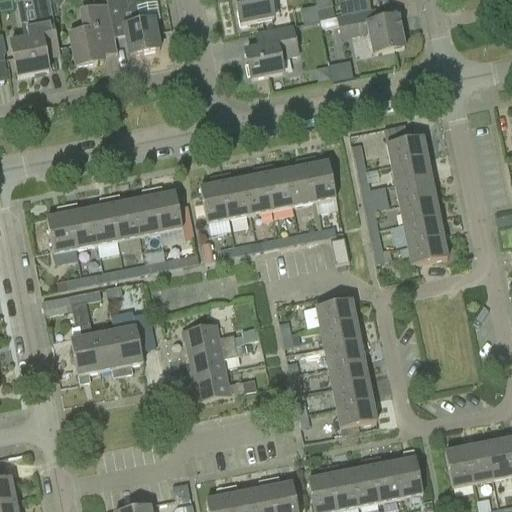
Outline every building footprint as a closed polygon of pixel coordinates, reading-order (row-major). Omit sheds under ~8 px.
[(25,48),(11,50),(17,82),(48,76),(46,63),(59,60),(48,0),(20,0),(21,5),(32,3),(37,26),(21,29),(25,48)] [(106,3),(107,8),(113,42),(126,39),(130,60),(159,54),(153,24),(140,27),(134,0),(112,0),(113,1),(106,3)] [(234,0),(240,29),(273,23),(269,1),(273,0),(234,0)] [(336,0),(339,15),(336,16),(337,21),(370,14),(367,2),(374,0),(336,0)] [(303,27),(335,20),(331,2),(300,9),(303,27)] [(78,14),(83,37),(70,39),(76,70),(104,65),(103,60),(116,57),(113,42),(107,8),(78,14)] [(374,13),(370,14),(337,21),(335,21),(340,45),(369,38),(373,59),(405,52),(398,20),(377,25),(374,13)] [(257,36),(260,53),(245,56),(250,85),(283,78),(280,64),(299,60),(293,29),(257,36)] [(333,82),(352,80),(351,65),(331,67),(333,82)] [(408,143),(407,130),(385,131),(386,145),(408,143)] [(386,149),(391,170),(426,163),(422,142),(386,149)] [(314,160),(305,162),(314,208),(336,203),(329,167),(316,170),(314,160)] [(296,174),(285,176),(293,212),(314,208),(305,162),(294,164),(296,174)] [(353,164),(355,177),(365,175),(363,162),(353,164)] [(391,170),(395,190),(430,183),(426,163),(391,170)] [(271,216),(293,212),(285,176),(274,178),(272,168),(262,170),(271,216)] [(253,182),(243,184),(250,220),(271,216),(262,170),(251,172),(253,182)] [(355,177),(359,197),(369,195),(365,175),(355,177)] [(229,225),(250,220),(243,184),(231,186),(229,177),(220,178),(229,225)] [(207,229),(229,225),(220,178),(209,181),(211,191),(200,193),(207,229)] [(395,190),(399,210),(434,203),(430,183),(395,190)] [(175,198),(163,200),(161,190),(151,192),(160,238),(182,234),(175,198)] [(142,204),(131,206),(139,242),(160,238),(151,192),(140,194),(142,204)] [(359,197),(363,217),(373,215),(369,195),(359,197)] [(119,199),(108,201),(117,247),(139,242),(131,206),(120,208),(119,199)] [(100,212),(89,215),(96,251),(117,247),(108,201),(98,203),(100,212)] [(399,210),(403,230),(438,223),(434,203),(399,210)] [(76,207),(66,209),(75,255),(96,251),(89,215),(78,217),(76,207)] [(56,211),(57,221),(46,223),(53,260),(75,255),(66,209),(56,211)] [(363,217),(368,237),(378,235),(373,215),(363,217)] [(403,230),(407,250),(442,243),(438,223),(403,230)] [(333,231),(319,234),(321,244),(336,241),(333,231)] [(319,234),(298,238),(300,248),(321,244),(319,234)] [(259,238),(260,246),(255,246),(257,257),(279,252),(277,242),(276,242),(275,235),(259,238)] [(382,255),(378,235),(368,237),(372,257),(382,255)] [(279,252),(300,248),(298,238),(277,242),(279,252)] [(335,270),(348,267),(343,243),(330,245),(330,249),(335,270)] [(446,264),(442,243),(407,250),(411,271),(446,264)] [(255,246),(234,251),(236,261),(257,257),(255,246)] [(220,264),(236,261),(234,251),(218,254),(220,264)] [(382,255),(372,257),(374,269),(391,265),(389,254),(382,255)] [(197,258),(165,265),(167,274),(198,268),(197,258)] [(146,279),(167,274),(165,265),(144,269),(146,279)] [(125,283),(146,279),(144,269),(123,273),(125,283)] [(82,291),(103,287),(101,277),(95,279),(93,270),(79,273),(80,281),(82,291)] [(103,287),(125,283),(123,273),(101,277),(103,287)] [(58,296),(82,291),(80,281),(56,286),(58,296)] [(120,290),(104,293),(106,302),(122,299),(120,290)] [(99,294),(83,298),(85,307),(101,304),(99,294)] [(70,310),(85,307),(83,298),(43,306),(45,320),(71,315),(70,310)] [(142,369),(139,355),(154,352),(145,305),(129,308),(131,320),(111,324),(114,336),(122,380),(132,378),(130,371),(142,369)] [(315,312),(319,333),(355,326),(351,305),(315,312)] [(278,328),(280,341),(291,339),(288,326),(278,328)] [(319,333),(323,353),(359,346),(355,326),(319,333)] [(182,334),(187,358),(235,349),(233,340),(217,343),(215,328),(182,334)] [(234,336),(236,346),(258,344),(257,334),(234,336)] [(70,345),(77,382),(78,389),(90,387),(88,379),(99,377),(92,340),(91,335),(80,337),(82,342),(70,345)] [(114,336),(92,340),(99,377),(111,375),(112,382),(122,380),(114,336)] [(293,351),(291,339),(280,341),(283,353),(293,351)] [(363,366),(359,346),(323,353),(327,373),(363,366)] [(224,375),(221,363),(238,360),(235,349),(187,358),(191,381),(224,375)] [(367,386),(363,366),(327,373),(331,393),(367,386)] [(286,369),(288,381),(299,379),(296,367),(286,369)] [(226,389),(224,375),(191,381),(196,405),(244,396),(242,387),(226,389)] [(301,391),(299,379),(288,381),(291,393),(301,391)] [(331,393),(335,414),(371,407),(367,386),(331,393)] [(294,409),(297,421),(307,419),(304,406),(294,409)] [(375,427),(371,407),(335,414),(339,434),(375,427)] [(309,431),(307,419),(297,421),(299,433),(309,431)] [(492,485),(511,481),(511,479),(505,445),(485,449),(492,485)] [(472,489),(492,485),(485,449),(465,453),(472,489)] [(402,456),(404,465),(392,467),(400,504),(422,500),(414,463),(413,453),(402,456)] [(452,494),(472,489),(465,453),(444,458),(452,494)] [(379,508),(400,504),(392,467),(382,469),(380,460),(369,462),(379,508)] [(362,473),(350,476),(357,511),(360,511),(379,508),(369,462),(360,464),(362,473)] [(335,511),(357,511),(350,476),(339,478),(337,468),(327,471),(335,511)] [(312,511),(335,511),(327,471),(317,472),(319,482),(307,484),(312,511)] [(278,480),(267,482),(273,511),(295,511),(291,488),(279,490),(278,480)] [(0,511),(16,509),(11,482),(0,484),(0,511)] [(259,494),(248,496),(250,511),(273,511),(267,482),(257,484),(259,494)] [(228,511),(250,511),(248,496),(237,499),(235,489),(225,491),(228,511)] [(205,511),(228,511),(225,491),(215,493),(217,503),(204,505),(205,511)]
